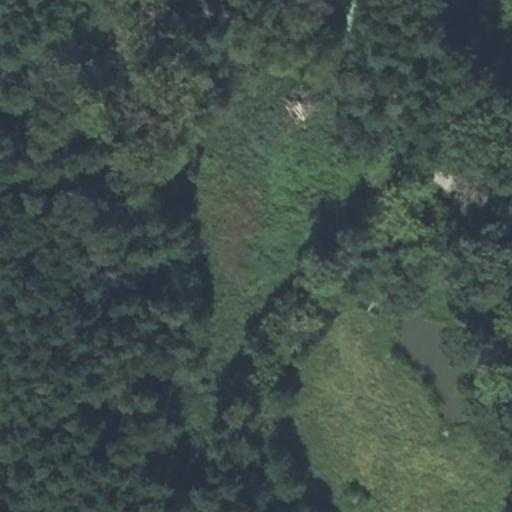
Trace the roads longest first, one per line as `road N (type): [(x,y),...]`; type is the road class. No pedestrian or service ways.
road 1 (track): [(408,145),(291,285),(247,354),(209,448),(214,511)]
road 2 (track): [(375,0),(408,145)]
road 3 (track): [(408,145),(465,193),(511,205)]
